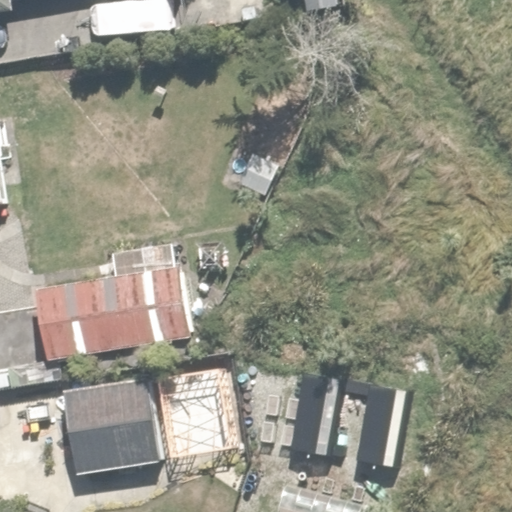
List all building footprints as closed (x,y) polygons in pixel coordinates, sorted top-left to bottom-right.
[(0,198),(2,198),(0,177),(0,160),(15,158),(10,116),(0,116),(0,198)] [(115,271),(34,277),(40,350),(194,339),(187,240),(113,245),(115,271)] [(148,369),(63,378),(71,459),(157,450),(148,369)] [(332,479),(374,492),(389,444),(347,431),(332,479)] [(0,511),(17,511),(0,503),(0,511)]
